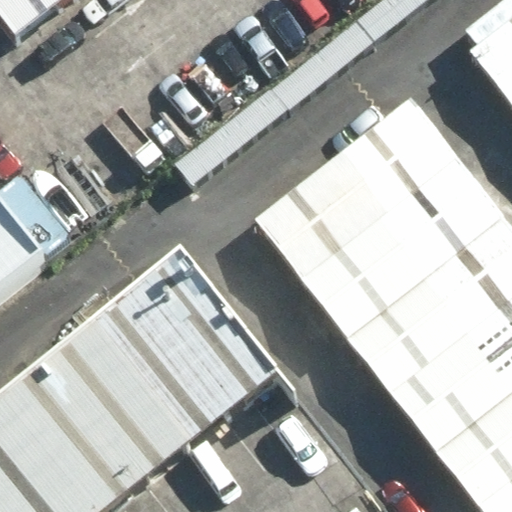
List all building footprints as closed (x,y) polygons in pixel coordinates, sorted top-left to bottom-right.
[(0,0),(0,33),(17,56),(89,0),(0,0)] [(381,0),(174,163),(192,186),(426,0),(381,0)] [(511,16),(511,0),(504,0),(466,30),(477,44),(511,16)] [(511,16),(477,44),(467,53),(511,110),(511,16)] [(511,511),(511,225),(411,97),(254,218),(483,511),(511,511)] [(0,298),(48,260),(0,198),(0,298)] [(0,511),(110,511),(283,380),(177,244),(0,386),(0,511)]
